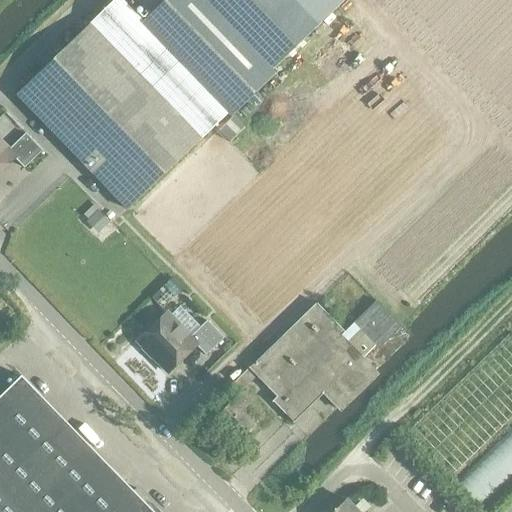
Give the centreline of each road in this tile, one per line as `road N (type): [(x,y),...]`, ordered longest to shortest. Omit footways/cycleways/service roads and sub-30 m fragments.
road 1 (tertiary): [(239,511),(0,264)]
road 2 (unknown): [(436,511),(394,466),(366,450),(296,511)]
